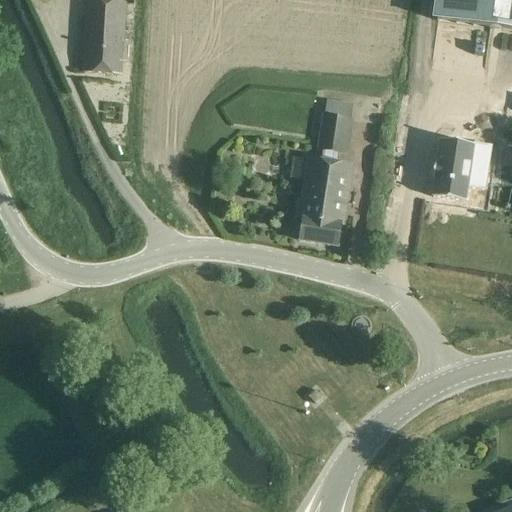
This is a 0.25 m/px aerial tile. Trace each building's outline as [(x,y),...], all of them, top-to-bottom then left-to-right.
[(511,0),(438,0),(435,21),(511,32),(511,0)] [(81,72),(122,75),(122,62),(128,62),(129,42),(123,42),(126,3),(86,1),(81,72)] [(299,241),(337,247),(340,224),(344,225),(353,166),(338,163),(339,155),(348,156),(353,120),(350,120),(351,104),(326,100),(324,116),(321,115),(315,151),(324,153),(323,161),(307,159),(298,219),(302,220),(299,241)] [(436,176),(433,195),(466,200),(468,184),(485,187),(492,145),(441,137),(437,161),(436,161),(434,176),(436,176)] [(511,151),(506,150),(502,170),(511,171),(511,151)] [(304,399),(310,406),(317,400),(311,393),(304,399)] [(511,511),(511,503),(489,511),(511,511)]
